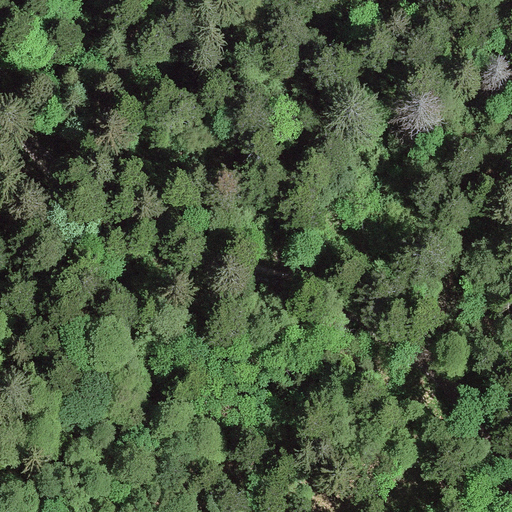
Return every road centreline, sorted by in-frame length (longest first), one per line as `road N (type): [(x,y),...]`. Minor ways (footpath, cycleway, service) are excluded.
road 1 (track): [(511,506),(446,370),(311,288),(157,248),(24,138),(0,107)]
road 2 (track): [(511,129),(483,178),(448,275),(439,321),(446,370)]
